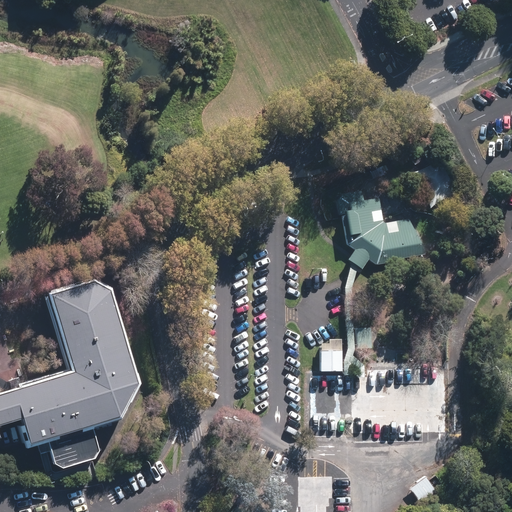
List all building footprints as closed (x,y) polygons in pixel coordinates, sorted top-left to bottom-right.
[(410,154),(415,164),(435,154),(431,144),(410,154)] [(413,171),(430,207),(459,193),(441,157),(437,159),(417,169),(413,171)] [(363,191),(338,194),(346,243),(354,248),(347,259),(362,269),(369,259),(376,263),(425,257),(412,218),(385,221),(381,196),(365,198),(363,191)] [(45,441),(54,464),(87,454),(95,452),(87,431),(123,419),(144,386),(110,290),(90,278),(43,292),(67,371),(0,391),(0,416),(4,428),(14,432),(19,449),(45,441)] [(373,326),(357,327),(358,349),(373,348),(373,326)] [(330,341),(321,341),(321,371),(343,371),(343,338),(330,338),(330,341)] [(351,374),(350,431),(369,431),(368,452),(388,453),(389,432),(453,433),(454,363),(427,363),(427,372),(400,371),(400,362),(369,362),(369,375),(351,374)] [(343,372),(311,372),(311,431),(343,431),(343,372)] [(439,491),(427,475),(411,487),(423,502),(439,491)] [(295,493),(300,494),(298,511),(330,511),(331,507),(336,507),(338,478),(295,476),(295,493)]
